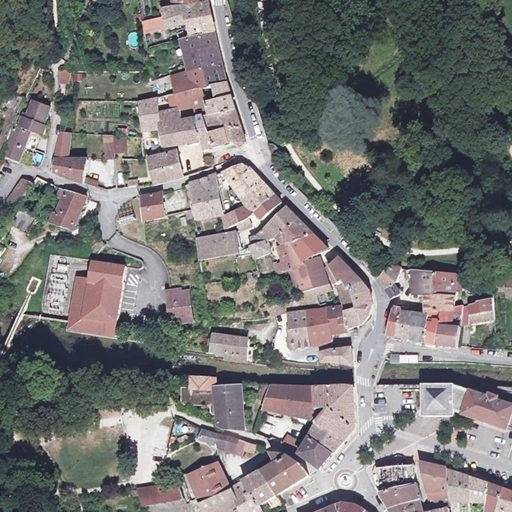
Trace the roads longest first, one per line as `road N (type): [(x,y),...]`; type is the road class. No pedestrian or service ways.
road 1 (residential): [(256,155),(182,183),(114,196),(56,177),(46,171),(55,57)]
road 2 (residential): [(256,155),(289,200),(375,284),(382,301),(372,345)]
road 3 (residential): [(218,0),(256,155)]
road 4 (unclassified): [(369,436),(404,437),(511,469)]
road 5 (unclassified): [(372,345),(511,361)]
